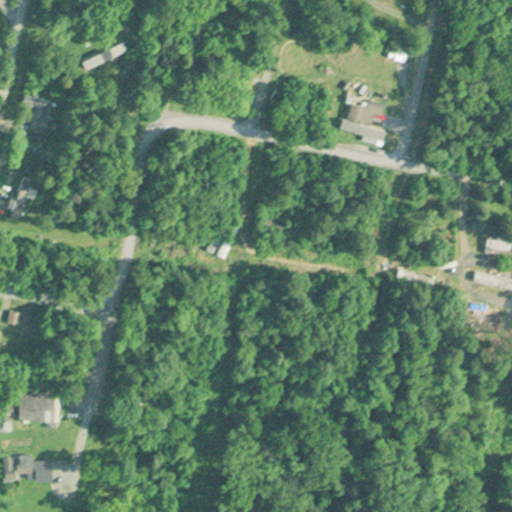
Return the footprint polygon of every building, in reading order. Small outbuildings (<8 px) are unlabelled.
[(83,60),(88,69),(128,49),(124,40),(83,60)] [(46,128),(53,100),(33,95),(29,111),(34,112),(31,125),(46,128)] [(342,130),(384,141),(388,128),(379,125),(385,101),(371,97),(368,104),(350,99),(342,130)] [(226,256),(242,221),(223,212),(207,248),(226,256)] [(307,227),(266,213),(262,224),(303,238),(307,227)] [(511,238),(487,238),(487,252),(497,252),(497,249),(511,249),(511,238)]
